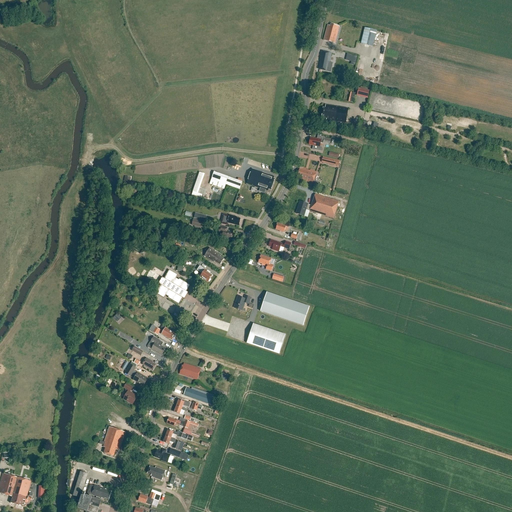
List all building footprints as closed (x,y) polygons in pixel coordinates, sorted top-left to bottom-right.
[(328,25),(324,41),(335,44),(339,26),(331,24),(330,26),(328,25)] [(365,27),(361,44),(373,47),(377,30),(365,27)] [(331,61),(332,53),(322,51),(320,61),(321,61),(320,70),(326,71),(331,72),(333,63),(329,62),(329,60),(331,61)] [(369,91),(359,89),(357,96),(368,98),(369,91)] [(323,107),(321,117),(327,118),(326,119),(346,123),(348,109),(326,105),(326,108),(323,107)] [(323,144),(329,145),(331,139),(325,138),(324,141),(321,140),(310,138),(309,145),(313,146),(314,150),(321,152),(322,147),(320,147),(320,143),(323,144)] [(340,161),(335,160),(323,157),(322,163),(334,165),(339,167),(340,161)] [(305,169),(301,167),(300,170),(299,170),(297,178),(313,183),(316,172),(309,170),(308,171),(305,170),(305,169)] [(274,179),(273,179),(273,177),(252,169),(246,184),(267,191),(268,189),(270,190),(274,179)] [(202,194),(198,193),(203,173),(198,172),(191,197),(201,200),(202,194)] [(229,177),(226,184),(240,189),(243,182),(229,177)] [(306,209),(310,210),(309,211),(333,219),(339,202),(315,194),(311,205),(300,202),(297,213),(304,216),(306,209)] [(206,221),(207,216),(195,213),(194,218),(206,221)] [(227,223),(238,226),(240,219),(233,217),(233,216),(229,215),(227,223)] [(206,222),(193,219),(192,225),(204,229),(206,222)] [(275,228),(276,228),(275,229),(284,232),(284,231),(287,232),(288,227),(277,223),(275,228)] [(221,233),(221,237),(231,239),(233,232),(227,231),(227,228),(220,226),(218,232),(221,233)] [(272,247),(272,249),(279,252),(280,247),(289,249),(291,243),(285,241),(284,244),(270,240),(268,246),(272,247)] [(221,256),(210,248),(204,256),(214,263),(215,261),(220,265),(224,259),(220,257),(221,256)] [(261,255),(258,263),(262,264),(262,265),(267,267),(266,269),(272,271),(274,265),(270,264),(271,258),(261,255)] [(202,273),(200,277),(208,282),(212,275),(199,266),(197,270),(202,273)] [(178,275),(169,270),(164,279),(162,277),(158,284),(160,285),(155,293),(164,299),(166,295),(169,297),(168,298),(179,304),(182,298),(184,299),(185,299),(183,298),(186,292),(188,293),(186,292),(190,285),(179,279),(179,280),(176,279),(178,275)] [(267,293),(260,312),(303,326),(309,307),(267,293)] [(238,296),(235,308),(243,311),(245,303),(249,304),(251,298),(246,296),(246,299),(238,296)] [(253,324),(246,343),(279,354),(285,335),(253,324)] [(175,334),(165,328),(166,327),(163,325),(161,329),(163,331),(161,334),(171,341),(175,334)] [(162,356),(166,349),(163,347),(165,343),(160,340),(154,337),(151,343),(154,345),(151,350),(157,353),(162,356)] [(134,346),(132,351),(141,356),(144,352),(134,346)] [(151,362),(151,361),(147,358),(143,365),(153,371),(157,365),(151,362)] [(182,366),(179,374),(197,380),(200,369),(184,364),(183,366),(182,366)] [(136,368),(130,365),(125,374),(131,377),(132,375),(135,377),(134,379),(134,380),(137,382),(138,381),(144,385),(148,379),(134,371),(136,368)] [(124,388),(126,389),(125,390),(126,392),(127,393),(124,399),(133,404),(138,397),(130,392),(133,387),(127,383),(124,388)] [(209,405),(209,404),(214,406),(215,402),(217,403),(219,398),(192,389),(192,390),(187,388),(184,396),(209,405)] [(193,402),(191,409),(197,411),(199,404),(193,402)] [(177,406),(174,413),(180,414),(181,410),(185,411),(186,409),(182,408),(177,406)] [(190,421),(190,422),(185,420),(184,423),(177,420),(177,421),(169,418),(167,424),(174,427),(175,424),(179,426),(180,425),(183,427),(188,429),(190,425),(198,428),(199,425),(190,421)] [(103,447),(105,448),(103,454),(114,457),(116,450),(119,451),(125,432),(109,427),(104,442),(100,441),(99,444),(103,445),(103,447)] [(170,442),(175,444),(173,448),(178,450),(180,444),(177,442),(175,441),(175,440),(171,438),(171,439),(166,437),(163,443),(169,445),(170,442)] [(166,450),(161,449),(160,452),(157,451),(154,457),(162,460),(162,461),(167,463),(170,455),(165,454),(166,450)] [(152,478),(151,482),(152,483),(154,478),(162,481),(166,471),(155,467),(155,469),(150,467),(148,474),(151,476),(151,477),(152,478)] [(82,494),(83,489),(88,474),(80,472),(73,496),(81,498),(78,508),(90,511),(101,511),(102,511),(99,510),(102,500),(82,494)] [(27,495),(31,482),(3,474),(0,486),(0,493),(12,497),(10,503),(21,506),(23,500),(25,501),(25,499),(31,501),(31,500),(33,500),(33,499),(32,498),(32,497),(27,495)] [(94,485),(94,486),(90,485),(87,494),(90,494),(91,494),(91,495),(101,498),(101,497),(104,498),(109,499),(111,492),(105,490),(105,489),(94,485)] [(141,495),(138,502),(146,504),(152,506),(154,500),(158,501),(160,496),(152,493),(150,498),(141,495)]
